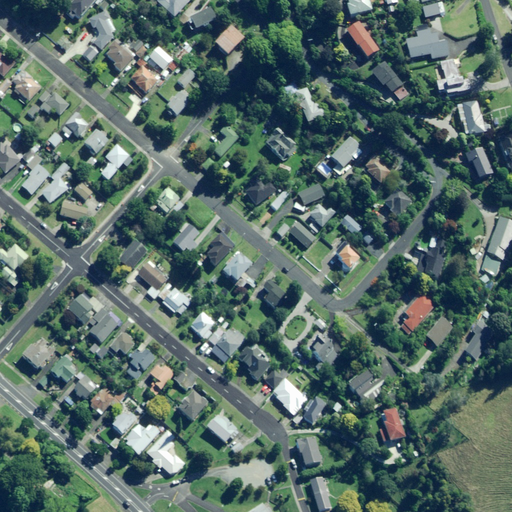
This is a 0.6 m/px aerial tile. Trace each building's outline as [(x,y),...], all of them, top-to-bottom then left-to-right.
[(96,1),(94,0),(76,0),(67,10),(70,13),(67,16),(72,21),(75,18),(78,21),(96,1)] [(160,0),(157,4),(174,19),(189,2),(187,0),(160,0)] [(350,0),(347,1),(348,7),(347,7),(350,18),(372,12),(368,0),(350,0)] [(108,6),(104,2),(99,7),(104,11),(108,6)] [(445,16),(442,5),(423,10),(425,20),(445,16)] [(217,20),(210,8),(189,19),(196,31),(217,20)] [(147,18),(142,14),(137,20),(142,24),(147,18)] [(113,38),(100,16),(88,22),(93,31),(95,30),(100,38),(93,45),(100,52),(113,38)] [(379,53),(360,25),(346,34),(357,49),(358,48),(367,61),(379,53)] [(73,44),(50,27),(44,34),(67,52),(73,44)] [(244,38),(231,27),(215,45),(227,56),(244,38)] [(431,37),(430,32),(417,35),(418,40),(406,43),(410,62),(431,57),(432,61),(449,57),(446,44),(444,34),(431,37)] [(143,45),(136,39),(129,47),(136,53),(143,45)] [(123,47),(117,41),(108,50),(110,52),(106,57),(115,65),(113,67),(120,74),(135,58),(123,47)] [(151,49),(146,43),(135,55),(139,59),(136,63),(141,68),(147,62),(143,58),(151,49)] [(192,49),(187,45),(175,58),(180,63),(192,49)] [(14,67),(0,54),(0,76),(3,79),(14,67)] [(179,65),(174,60),(167,67),(172,72),(179,65)] [(410,93),(385,63),(371,74),(383,89),(385,87),(392,96),(394,94),(400,102),(410,93)] [(455,63),(441,66),(446,84),(437,86),(439,95),(446,94),(447,99),(457,96),(470,93),(467,79),(459,81),(455,63)] [(158,82),(142,68),(130,82),(146,96),(158,82)] [(196,76),(188,69),(177,82),(185,89),(196,76)] [(32,80),(22,72),(13,83),(17,87),(14,91),(29,103),(40,89),(31,82),(32,80)] [(0,99),(12,85),(6,80),(0,87),(0,99)] [(191,99),(182,91),(166,108),(176,117),(189,103),(188,103),(191,99)] [(69,107),(54,94),(41,109),(56,122),(69,107)] [(314,106),(310,96),(297,102),(308,125),(325,117),(319,104),(314,106)] [(483,126),(478,101),(457,106),(461,124),(463,124),(466,137),(491,131),(489,125),(483,126)] [(39,112),(33,107),(27,114),(33,119),(39,112)] [(90,126),(75,115),(62,132),(66,135),(64,137),(67,140),(72,134),(79,140),(90,126)] [(239,137),(226,126),(220,133),(226,138),(214,153),(221,159),(239,137)] [(297,144),(279,129),(265,145),(283,161),(297,144)] [(108,142),(96,131),(84,145),(95,155),(99,150),(100,151),(108,142)] [(62,141),(55,134),(48,142),(55,148),(62,141)] [(511,136),(498,145),(508,173),(510,172),(511,177),(511,136)] [(359,146),(349,137),(331,158),(343,169),(352,159),(350,157),(359,146)] [(20,161),(3,143),(0,146),(0,169),(5,175),(20,161)] [(475,152),(472,145),(467,147),(470,154),(466,156),(469,164),(472,162),(480,179),(493,174),(482,149),(475,152)] [(133,161),(117,147),(105,161),(110,165),(100,176),(108,182),(123,165),(127,168),(133,161)] [(315,157),(307,151),(302,158),(306,161),(301,168),(305,171),(315,157)] [(376,155),(364,170),(362,171),(368,176),(369,174),(381,184),(391,171),(383,164),(384,162),(376,155)] [(36,156),(28,165),(27,167),(32,172),(29,176),(31,177),(22,188),(31,196),(49,176),(38,166),(42,161),(36,156)] [(97,163),(91,158),(86,164),(91,169),(97,163)] [(214,164),(209,159),(202,167),(207,172),(214,164)] [(291,167),(281,163),(278,170),(288,175),(291,167)] [(70,169),(65,164),(50,177),(55,182),(41,194),(51,205),(68,189),(59,180),(70,169)] [(333,173),(322,164),(317,170),(328,180),(333,173)] [(264,187),(257,178),(249,184),(252,189),(246,194),(256,207),(277,191),(270,183),(264,187)] [(92,194),(80,184),(74,191),(86,201),(92,194)] [(326,195),(319,184),(311,188),(311,187),(297,194),(304,207),(326,195)] [(179,200),(167,190),(154,205),(166,215),(171,210),(176,215),(184,207),(178,202),(179,200)] [(402,196),(396,191),(384,204),(391,210),(389,212),(397,219),(413,201),(404,193),(402,196)] [(288,197),(283,192),(271,206),(276,211),(288,197)] [(157,209),(150,203),(146,208),(153,213),(157,209)] [(306,207),(296,203),(294,208),(303,212),(306,207)] [(88,211),(63,204),(60,216),(84,223),(88,211)] [(309,226),(318,234),(322,228),(336,213),(330,208),(327,213),(318,206),(309,217),(313,221),(309,226)] [(379,213),(372,207),(370,210),(377,216),(379,213)] [(356,218),(350,212),(340,223),(355,236),(362,227),(354,221),(356,218)] [(511,243),(511,221),(500,218),(482,268),(497,274),(506,250),(509,251),(511,243)] [(290,228),(284,224),(277,233),(282,238),(290,228)] [(316,239),(299,224),(290,234),(306,249),(316,239)] [(375,236),(367,230),(361,238),(369,244),(375,236)] [(233,249),(220,237),(210,247),(214,250),(206,258),(215,268),(233,249)] [(428,250),(426,256),(421,254),(416,267),(427,270),(438,275),(450,242),(437,237),(432,252),(428,250)] [(147,253),(135,243),(117,263),(129,273),(147,253)] [(351,252),(344,245),(335,256),(342,262),(341,264),(350,273),(360,261),(351,252)] [(30,261),(14,248),(6,257),(0,252),(0,265),(4,268),(6,267),(13,273),(17,268),(21,272),(30,261)] [(237,283),(244,274),(252,264),(246,258),(239,253),(223,274),(229,279),(230,277),(237,283)] [(167,280),(148,264),(137,276),(151,289),(146,294),(153,300),(159,293),(157,292),(167,280)] [(20,281),(6,269),(0,275),(0,276),(13,288),(20,281)] [(489,276),(485,272),(480,276),(483,281),(489,276)] [(285,293),(269,281),(263,289),(268,293),(263,300),(275,310),(283,299),(281,298),(285,293)] [(193,300),(185,294),(180,291),(180,292),(169,283),(157,297),(164,303),(162,305),(174,314),(176,312),(181,316),(193,300)] [(435,303),(422,292),(401,318),(406,322),(401,328),(409,334),(435,303)] [(87,324),(101,309),(102,307),(92,298),(87,304),(80,298),(68,312),(85,327),(87,324)] [(101,309),(87,324),(93,329),(89,334),(101,345),(117,327),(119,328),(123,324),(110,313),(108,315),(101,309)] [(214,324),(203,314),(190,329),(204,341),(211,334),(208,331),(214,324)] [(454,320),(449,317),(446,320),(442,317),(426,337),(437,346),(453,325),(451,323),(454,320)] [(327,325),(320,319),(315,324),(322,330),(327,325)] [(494,331),(480,322),(473,333),(476,335),(464,353),(477,360),(494,331)] [(234,335),(229,331),(222,340),(214,334),(208,342),(214,347),(213,349),(218,353),(228,361),(245,339),(236,332),(234,335)] [(122,332),(109,349),(110,350),(108,352),(113,357),(119,350),(125,356),(134,345),(130,342),(132,340),(122,332)] [(333,349),(334,347),(322,336),(315,343),(317,345),(310,352),(321,362),(316,367),(319,371),(323,374),(334,363),(332,361),(338,354),(333,349)] [(39,368),(41,370),(46,365),(44,362),(46,360),(48,362),(51,359),(49,358),(54,352),(40,339),(23,357),(37,370),(39,368)] [(258,348),(252,342),(236,361),(251,373),(248,376),(256,383),(269,367),(266,364),(268,361),(256,351),(258,348)] [(99,349),(94,345),(88,351),(93,356),(99,349)] [(107,352),(102,347),(96,354),(101,359),(107,352)] [(155,359),(145,350),(139,357),(134,352),(129,357),(134,361),(130,365),(132,367),(127,372),(136,380),(155,359)] [(73,364),(64,357),(50,373),(58,380),(59,378),(67,384),(75,374),(69,369),(73,364)] [(162,371),(157,367),(149,376),(153,379),(149,382),(151,384),(147,389),(156,396),(174,375),(165,367),(162,371)] [(287,374),(283,370),(278,375),(273,371),(264,381),(273,390),(287,374)] [(364,410),(388,402),(379,383),(384,379),(379,372),(369,380),(368,378),(354,390),(359,397),(357,399),(364,410)] [(185,378),(179,373),(173,380),(179,386),(185,378)] [(94,384),(85,376),(73,390),(77,393),(75,395),(79,399),(81,397),(85,400),(94,390),(91,387),(94,384)] [(285,379),(272,394),(277,398),(276,400),(283,406),(282,407),(293,416),(311,394),(305,389),(301,393),(285,379)] [(115,396),(105,388),(97,398),(96,396),(88,406),(100,417),(110,405),(114,409),(126,395),(120,390),(115,396)] [(207,405),(193,393),(178,411),(192,423),(207,405)] [(325,405),(312,397),(303,411),(306,413),(303,419),(313,425),(325,405)] [(341,406),(337,402),(332,409),(336,412),(341,406)] [(137,418),(127,409),(120,417),(117,415),(114,419),(116,421),(112,426),(122,435),(137,418)] [(402,420),(400,421),(396,410),(380,416),(385,429),(379,431),(383,444),(389,442),(389,443),(406,438),(402,427),(404,426),(402,420)] [(302,418),(298,415),(292,421),(296,425),(302,418)] [(227,424),(221,418),(215,425),(211,423),(206,429),(225,445),(229,440),(231,442),(239,433),(227,424)] [(160,432),(150,424),(145,430),(139,425),(125,440),(128,443),(125,446),(138,457),(160,432)] [(161,468),(169,475),(174,475),(184,464),(176,456),(174,459),(166,452),(172,445),(170,443),(175,438),(167,431),(146,454),(153,461),(151,463),(159,470),(161,468)] [(321,462),(315,438),(296,443),(299,455),(301,455),(304,467),(321,462)] [(120,443),(115,439),(110,445),(115,449),(120,443)] [(243,449),(239,444),(231,450),(235,455),(243,449)] [(321,511),(332,509),(323,478),(309,482),(317,511),(321,511)] [(68,485),(62,480),(53,490),(66,501),(77,489),(70,483),(68,485)]
